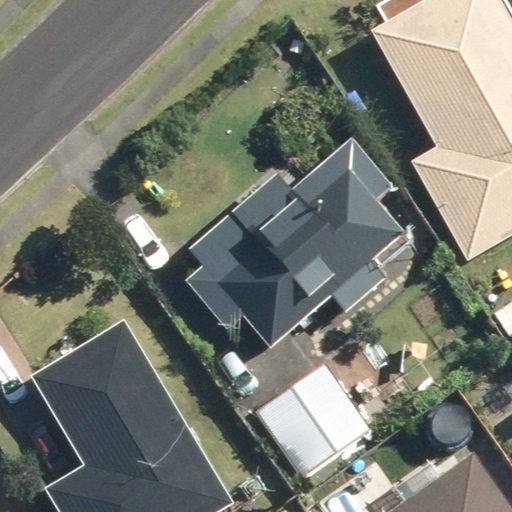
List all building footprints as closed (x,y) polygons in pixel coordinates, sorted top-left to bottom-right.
[(444,0),(368,47),(434,154),(410,169),(473,263),(493,250),(494,251),(511,239),(511,45),(484,0),(444,0)] [(189,262),(205,282),(189,294),(231,347),(247,335),(272,365),(340,311),(352,326),(391,293),(423,270),(407,249),(380,217),(397,204),(361,160),(299,208),(283,188),(189,262)] [(488,315),(503,340),(511,334),(511,319),(503,305),(488,315)] [(44,483),(61,511),(215,511),(232,503),(123,317),(31,372),(83,460),(44,483)] [(256,411),(297,476),(368,431),(327,365),(256,411)] [(482,399),(497,405),(503,389),(488,383),(482,399)] [(381,511),(511,511),(511,509),(470,449),(438,472),(426,456),(387,483),(399,500),(381,511)]
